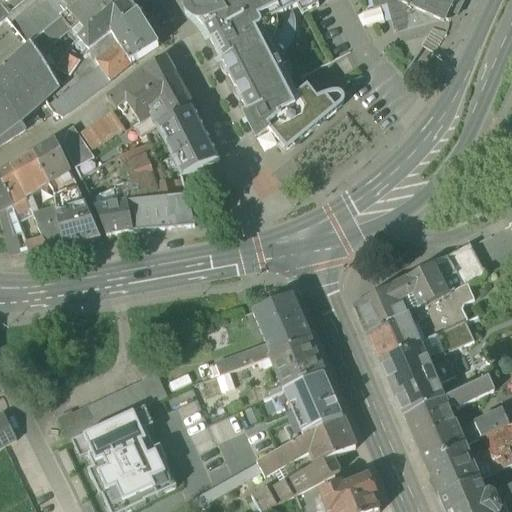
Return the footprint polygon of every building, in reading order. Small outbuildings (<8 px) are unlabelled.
[(0,28),(7,23),(31,46),(44,36),(61,22),(86,0),(3,0),(0,3),(0,28)] [(124,0),(86,0),(61,22),(71,33),(79,41),(126,2),(124,0)] [(337,113),(342,108),(343,106),(343,104),(343,102),(342,99),(340,98),(338,97),(336,97),(331,98),(326,100),(322,101),(318,103),(308,90),(296,99),(281,69),(284,68),(282,64),(279,65),(276,58),(278,57),(283,53),(287,48),(290,44),(292,39),(293,33),(293,28),(293,25),(292,19),(290,13),(297,9),(301,17),(315,10),(319,8),(314,0),(193,0),(192,1),(190,5),(189,8),(189,12),(191,16),(194,19),(197,23),(201,27),(203,30),(205,33),(208,38),(211,43),(248,116),(246,117),(258,140),(263,136),(262,136),(268,131),(287,153),(337,113)] [(398,31),(450,25),(400,3),(401,0),(375,0),(377,5),(390,2),(398,31)] [(401,0),(400,3),(450,25),(461,0),(401,0)] [(111,35),(137,15),(126,2),(79,41),(89,53),(90,51),(111,35)] [(91,55),(100,69),(110,83),(131,67),(158,49),(137,15),(111,35),(114,40),(109,44),(108,43),(91,55)] [(61,22),(44,36),(51,43),(54,46),(71,33),(61,22)] [(37,55),(51,43),(44,36),(31,46),(37,55)] [(22,124),(33,114),(28,106),(36,101),(56,84),(45,68),(37,55),(31,46),(0,74),(0,149),(27,132),(22,124)] [(70,78),(76,70),(81,65),(80,65),(67,55),(57,70),(70,78)] [(107,100),(117,110),(125,102),(127,106),(156,87),(175,76),(174,75),(165,59),(133,79),(118,91),(107,100)] [(77,109),(110,83),(100,69),(57,101),(53,96),(45,103),(45,104),(54,116),(62,120),(77,109)] [(138,121),(140,124),(150,119),(159,129),(173,120),(193,110),(189,103),(175,76),(156,87),(127,106),(138,121)] [(59,90),(56,84),(36,101),(28,106),(33,114),(45,104),(45,103),(53,96),(59,90)] [(163,141),(179,174),(180,174),(217,157),(193,110),(173,120),(159,129),(157,130),(163,141)] [(113,114),(79,137),(90,154),(124,130),(113,114)] [(157,130),(159,129),(150,119),(140,124),(134,128),(133,129),(138,136),(145,132),(148,136),(157,130)] [(94,161),(90,154),(79,137),(73,129),(67,134),(62,145),(76,170),(76,171),(94,161)] [(157,130),(148,136),(145,132),(138,136),(141,140),(143,139),(149,148),(151,147),(152,149),(163,141),(157,130)] [(34,156),(47,184),(69,174),(54,143),(34,156)] [(124,188),(133,234),(186,229),(194,229),(192,222),(187,199),(176,200),(168,201),(167,191),(165,184),(152,149),(151,147),(149,148),(122,161),(128,187),(124,188)] [(25,202),(48,186),(47,184),(34,156),(11,169),(25,201),(25,202)] [(180,174),(179,174),(181,178),(219,161),(217,157),(180,174)] [(0,175),(0,181),(12,209),(25,201),(11,169),(0,175)] [(52,194),(53,199),(62,196),(77,189),(69,174),(47,184),(48,186),(52,194)] [(0,216),(12,209),(0,181),(0,216)] [(182,182),(165,184),(167,191),(168,201),(176,200),(175,189),(184,188),(182,182)] [(95,211),(107,239),(133,234),(124,188),(118,189),(111,193),(114,207),(97,210),(95,211)] [(175,189),(176,200),(187,199),(184,188),(175,189)] [(95,200),(97,210),(114,207),(111,193),(111,192),(95,200)] [(65,213),(62,196),(53,199),(54,210),(55,216),(57,224),(63,250),(100,240),(85,207),(65,213)] [(25,202),(25,201),(12,209),(15,216),(29,210),(25,202)] [(0,221),(9,254),(10,260),(21,256),(16,237),(21,235),(15,216),(12,209),(0,216),(0,221)] [(32,216),(37,229),(42,228),(57,224),(55,216),(54,210),(32,216)] [(42,239),(48,254),(54,252),(63,250),(57,224),(42,228),(37,229),(42,239)] [(29,255),(30,259),(48,254),(42,239),(25,244),(29,255)] [(356,307),(369,337),(408,317),(466,287),(485,278),(470,249),(457,255),(356,307)] [(466,287),(408,317),(369,337),(368,337),(372,346),(372,345),(381,366),(421,347),(465,325),(467,324),(462,313),(463,308),(473,303),(466,287)] [(266,348),(271,360),(310,344),(291,299),(252,315),(266,348)] [(465,325),(421,347),(438,387),(455,379),(446,357),(473,345),(465,325)] [(270,399),(283,394),(324,376),(310,344),(271,360),(269,360),(281,389),(268,394),(270,399)] [(444,401),(438,387),(421,347),(381,366),(399,406),(405,420),(444,401)] [(216,367),(220,379),(269,360),(271,360),(266,348),(216,367)] [(270,399),(277,415),(290,409),(296,425),(284,430),(292,448),(298,445),(304,442),(303,439),(343,422),(324,376),(283,394),(270,399)] [(58,422),(69,445),(72,444),(145,410),(167,400),(157,377),(145,382),(146,385),(71,420),(69,417),(58,422)] [(488,380),(444,401),(448,411),(454,408),(456,412),(494,394),(488,380)] [(458,434),(448,411),(444,401),(405,420),(419,453),(425,467),(464,448),(458,434)] [(102,498),(108,511),(132,511),(146,506),(145,505),(176,490),(165,466),(168,465),(160,449),(155,451),(146,432),(153,428),(145,410),(72,444),(80,462),(88,459),(93,471),(88,473),(99,499),(102,498)] [(474,426),(480,440),(483,439),(509,427),(503,413),(474,426)] [(0,452),(17,443),(4,416),(0,418),(0,452)] [(303,439),(304,442),(310,456),(315,468),(316,469),(333,461),(355,450),(343,422),(303,439)] [(511,424),(509,427),(483,439),(486,444),(511,431),(511,424)] [(480,440),(474,426),(458,434),(464,448),(480,440)] [(431,480),(440,501),(479,483),(511,466),(511,431),(486,444),(490,452),(485,457),(478,460),(470,461),(464,448),(425,467),(431,480)] [(264,481),(310,456),(304,442),(298,445),(292,448),(280,455),(257,468),(260,473),(261,476),(264,481)] [(306,473),(314,489),(340,475),(333,461),(316,469),(315,468),(306,473)] [(191,505),(194,510),(260,473),(257,468),(222,487),(191,505)] [(194,511),(197,511),(261,476),(260,473),(194,510),(194,511)] [(251,500),(258,511),(271,511),(314,489),(306,473),(272,491),(271,489),(251,500)] [(378,511),(373,499),(375,498),(368,480),(343,491),(341,485),(319,494),(326,511),(378,511)] [(483,491),(479,483),(440,501),(444,511),(506,511),(511,508),(511,489),(494,497),(490,494),(490,493),(488,490),(487,489),(483,491)]
